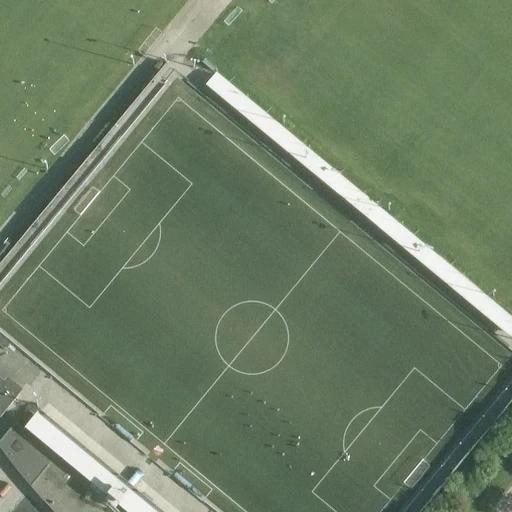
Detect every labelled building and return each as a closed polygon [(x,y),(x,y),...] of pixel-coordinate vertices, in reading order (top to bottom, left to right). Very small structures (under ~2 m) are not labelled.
[(511,319),(215,74),(205,86),(511,340),(511,319)] [(0,418),(23,391),(7,378),(4,382),(0,379),(0,418)] [(15,424),(0,442),(0,449),(30,488),(51,511),(52,511),(149,511),(35,417),(23,431),(15,424)] [(130,442),(134,438),(118,425),(114,429),(130,442)] [(189,490),(192,485),(177,472),(173,477),(189,490)]
